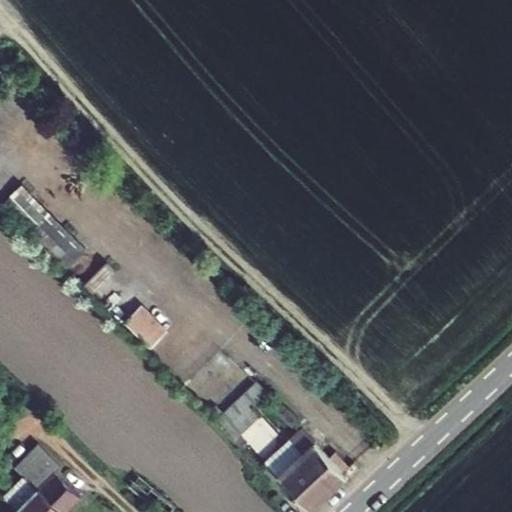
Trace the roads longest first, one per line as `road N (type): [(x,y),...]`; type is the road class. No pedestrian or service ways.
road 1 (track): [(424,446),(161,189),(0,11)]
road 2 (tertiary): [(354,511),(511,363)]
